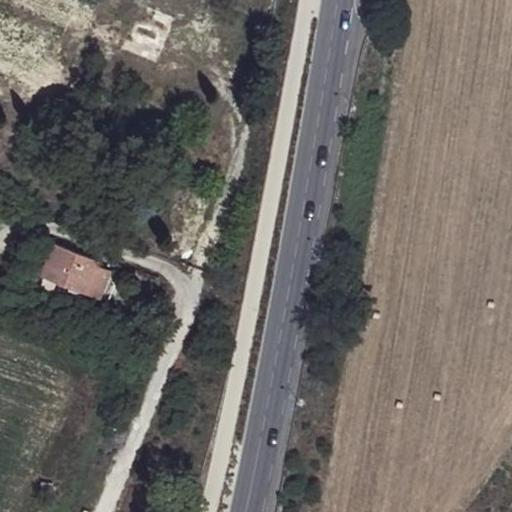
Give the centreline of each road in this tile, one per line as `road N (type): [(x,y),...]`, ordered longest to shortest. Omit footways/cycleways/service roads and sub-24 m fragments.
road 1 (secondary): [(245,511),(335,0)]
road 2 (track): [(97,511),(237,161),(240,110),(230,89),(185,61)]
road 3 (track): [(183,304),(158,265),(43,226),(0,241)]
